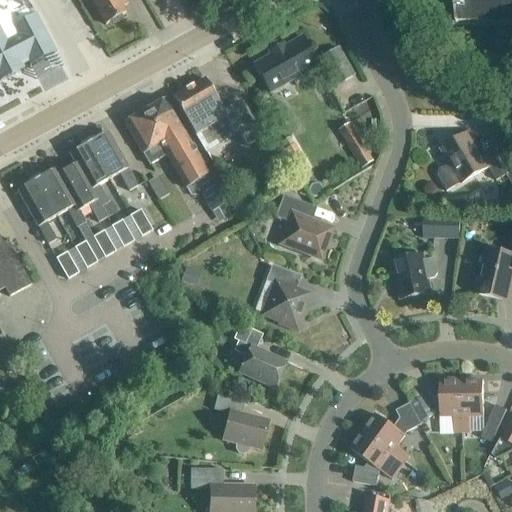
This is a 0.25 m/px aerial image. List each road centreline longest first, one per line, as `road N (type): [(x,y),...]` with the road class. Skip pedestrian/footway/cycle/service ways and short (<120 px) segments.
road 1 (residential): [(389,366),(359,307),(355,279),(397,160),(400,121),(342,0)]
road 2 (primary): [(0,145),(269,0)]
road 3 (residential): [(389,366),(331,424),(316,470),(316,511)]
road 4 (residential): [(511,363),(447,351),(389,366)]
